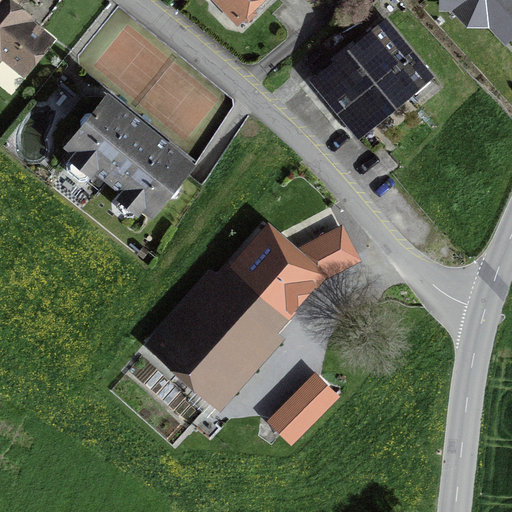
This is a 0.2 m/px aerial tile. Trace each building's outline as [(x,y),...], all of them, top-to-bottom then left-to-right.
[(0,0),(0,53),(21,71),(46,41),(29,27),(24,23),(26,21),(10,8),(16,0),(0,0)] [(215,0),(236,21),(239,18),(246,21),(253,15),(250,7),(257,0),(215,0)] [(505,45),(511,39),(511,0),(441,0),(441,12),(475,12),(505,45)] [(330,104),(337,112),(352,130),(403,88),(409,95),(429,79),(382,22),(311,81),(330,104)] [(141,130),(142,129),(105,98),(92,115),(84,116),(79,122),(80,129),(70,141),(70,149),(74,152),(64,165),(65,173),(77,183),(85,182),(95,169),(146,211),(154,210),(164,198),(172,197),(177,191),(176,183),(189,166),(152,136),(150,138),(141,130)] [(226,290),(209,276),(149,342),(204,392),(265,326),(314,273),(318,271),(340,260),(342,264),(353,258),(328,208),(272,237),(226,290)] [(315,380),(273,423),(290,440),(332,398),(315,380)]
